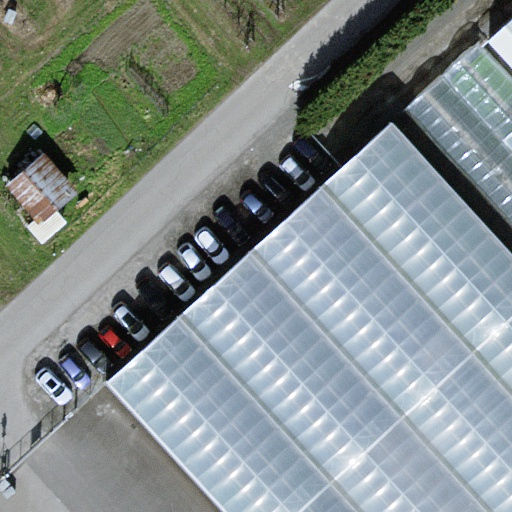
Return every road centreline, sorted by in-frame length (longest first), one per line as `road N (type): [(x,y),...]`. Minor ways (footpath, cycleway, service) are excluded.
road 1 (unclassified): [(372,0),(0,349)]
road 2 (unknown): [(92,511),(0,409)]
